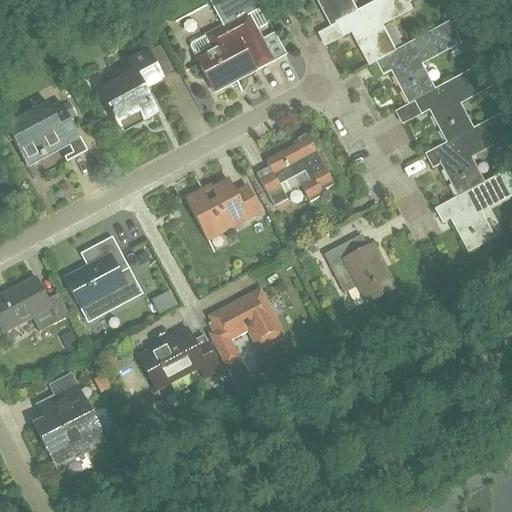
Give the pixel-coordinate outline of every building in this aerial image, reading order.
[(145,0),(147,3),(151,11),(166,3),(164,0),(145,0)] [(274,62),(257,30),(249,14),(261,8),(256,0),(215,0),(210,3),(224,28),(192,45),(190,47),(215,94),(274,62)] [(355,15),(355,14),(347,0),(316,0),(316,1),(331,29),(336,26),(336,25),(355,15)] [(393,54),(393,53),(379,27),(411,10),(405,0),(380,0),(355,14),(355,15),(336,25),(336,26),(343,39),(353,33),(356,39),(354,40),(369,68),(376,64),(375,63),(393,54)] [(471,11),(449,23),(460,43),(471,37),(467,29),(477,23),(471,11)] [(375,63),(376,64),(383,77),(393,72),(396,77),(393,78),(408,106),(413,103),(433,92),(433,91),(419,65),(460,43),(449,23),(393,53),(393,54),(375,63)] [(163,82),(148,53),(128,63),(133,74),(100,91),(119,128),(142,117),(144,122),(157,115),(144,92),(163,82)] [(493,61),(483,66),(489,77),(498,72),(493,61)] [(490,87),(479,67),(433,91),(433,92),(413,103),(421,116),(431,110),(435,116),(432,118),(447,144),(447,145),(471,131),(457,105),(490,87)] [(67,164),(87,153),(60,104),(50,110),(48,105),(5,128),(26,166),(59,148),(67,164)] [(483,185),(469,159),(511,135),(511,133),(502,114),(471,131),(447,145),(447,144),(425,156),(433,170),(443,165),(446,170),(443,172),(458,198),(458,199),(483,185)] [(260,182),(274,208),(287,201),(284,196),(300,187),(307,202),(321,194),(321,193),(333,186),(306,135),(297,140),(299,144),(265,163),(272,176),(260,182)] [(434,211),(442,225),(452,219),(455,225),(453,226),(468,253),(493,240),(479,213),(511,194),(511,180),(508,172),(483,185),(458,199),(458,198),(434,211)] [(208,243),(260,214),(246,188),(235,194),(228,181),(204,194),(202,191),(185,200),(208,243)] [(287,238),(286,243),(288,247),(293,248),(297,246),(298,241),(296,237),(291,236),(287,238)] [(351,242),(322,257),(339,287),(343,295),(357,288),(365,304),(394,289),(372,247),(368,249),(361,236),(351,242)] [(88,269),(65,281),(81,310),(88,324),(141,296),(128,271),(111,239),(86,253),(94,266),(88,269)] [(146,253),(137,258),(141,266),(150,261),(146,253)] [(39,335),(70,319),(58,297),(47,302),(36,280),(0,298),(0,332),(2,338),(32,322),(39,335)] [(220,334),(209,340),(223,367),(233,384),(242,401),(242,402),(267,389),(266,388),(259,374),(250,379),(241,361),(237,363),(235,360),(225,342),(246,330),(247,332),(249,330),(255,342),(260,352),(281,340),(276,331),(257,296),(230,311),(231,312),(225,315),(222,310),(211,316),(220,334)] [(202,381),(220,370),(206,344),(204,345),(206,349),(197,354),(185,331),(172,338),(174,342),(166,346),(164,344),(136,359),(160,403),(162,402),(157,394),(197,372),(202,381)] [(104,376),(93,381),(100,395),(111,390),(104,376)] [(231,389),(220,396),(227,407),(238,401),(231,389)] [(37,429),(50,455),(48,456),(48,458),(51,457),(57,469),(76,459),(76,460),(103,446),(75,390),(48,404),(55,418),(34,428),(35,430),(37,429)] [(154,434),(144,439),(149,449),(159,444),(154,434)]
